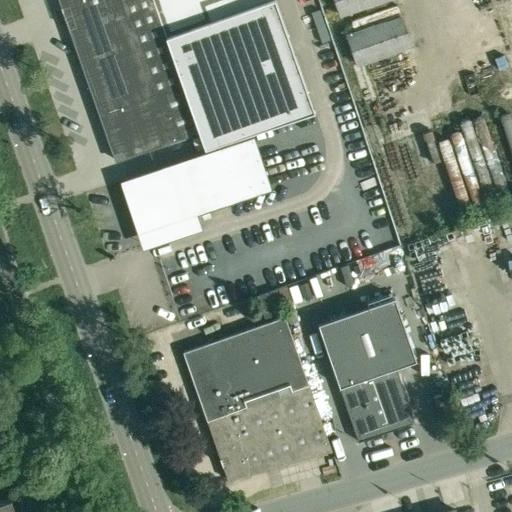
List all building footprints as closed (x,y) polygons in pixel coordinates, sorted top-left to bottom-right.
[(59,0),(116,161),(201,131),(154,0),(59,0)] [(154,0),(201,131),(208,150),(315,113),(275,0),(154,0)] [(335,0),(341,16),(387,0),(335,0)] [(400,17),(347,35),(357,66),(410,48),(400,17)] [(126,180),(125,180),(142,232),(177,220),(180,230),(196,225),(192,215),(271,189),(270,187),(254,139),(253,137),(249,139),(234,144),(232,144),(232,145),(215,151),(215,150),(213,151),(196,157),(194,157),(177,163),(175,163),(175,164),(160,169),(155,170),(155,171),(139,176),(137,176),(137,177),(127,180),(126,180)] [(287,286),(278,289),(290,324),(299,321),(287,286)] [(382,433),(390,431),(414,422),(396,368),(416,361),(394,298),(318,324),(339,385),(358,442),(382,433)] [(182,352),(207,421),(228,480),(248,473),(249,475),(332,451),(283,316),(182,352)] [(446,394),(433,398),(440,421),(453,417),(446,394)] [(13,511),(9,499),(0,502),(0,511),(13,511)]
